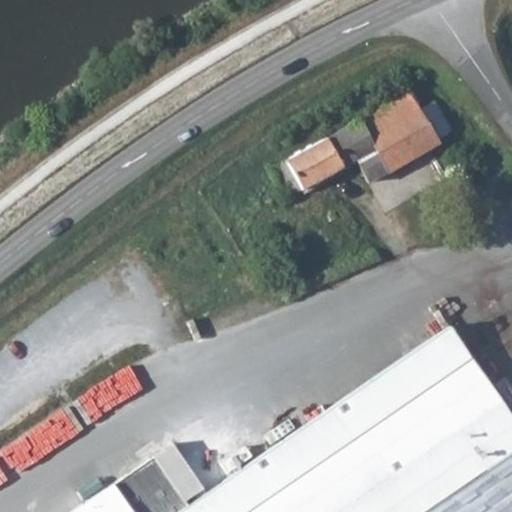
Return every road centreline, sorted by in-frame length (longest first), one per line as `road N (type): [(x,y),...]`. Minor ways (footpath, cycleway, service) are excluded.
road 1 (secondary): [(0,263),(251,81),(413,0)]
road 2 (unclassified): [(511,113),(437,0)]
